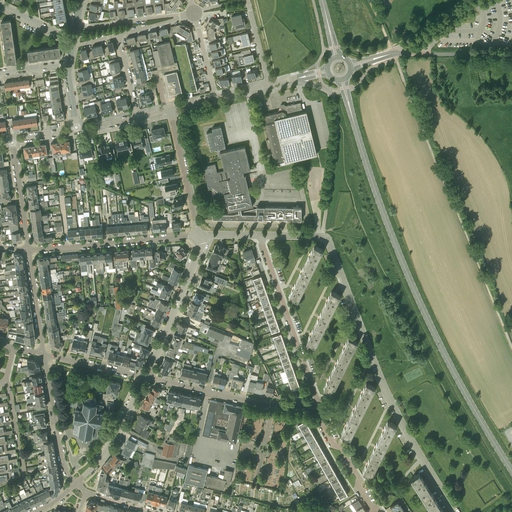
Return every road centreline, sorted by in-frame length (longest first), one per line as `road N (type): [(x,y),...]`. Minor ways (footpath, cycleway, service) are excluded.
road 1 (primary): [(511,471),(420,304),(352,117)]
road 2 (residential): [(456,511),(393,406),(322,236)]
road 3 (residential): [(318,403),(259,234)]
road 4 (residential): [(318,403),(257,402),(146,375)]
road 5 (residential): [(28,249),(199,235)]
road 6 (residential): [(146,375),(199,235)]
road 7 (residential): [(76,483),(61,457),(44,353)]
road 8 (residential): [(26,475),(5,384),(13,347)]
road 9 (residential): [(199,235),(170,107)]
road 10 (residential): [(76,483),(113,439),(146,375)]
road 11 (residential): [(373,508),(324,429),(318,403)]
